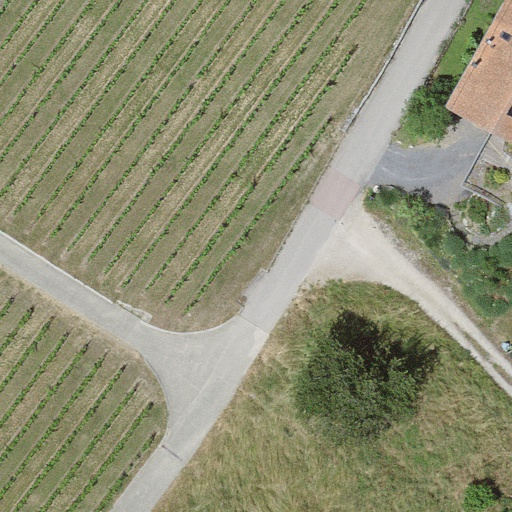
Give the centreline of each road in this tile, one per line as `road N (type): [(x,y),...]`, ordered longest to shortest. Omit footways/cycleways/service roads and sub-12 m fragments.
road 1 (track): [(117,511),(213,379),(432,0)]
road 2 (track): [(213,379),(0,241)]
